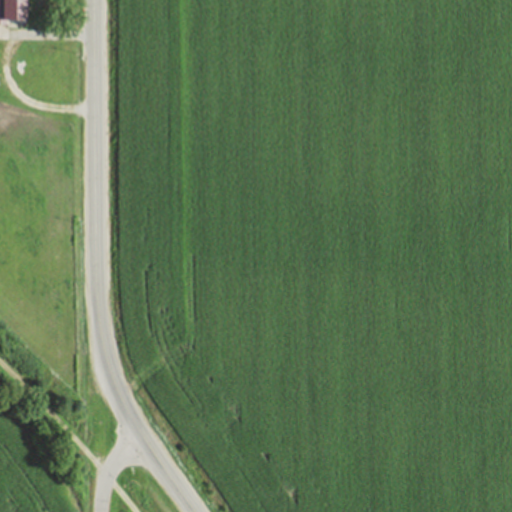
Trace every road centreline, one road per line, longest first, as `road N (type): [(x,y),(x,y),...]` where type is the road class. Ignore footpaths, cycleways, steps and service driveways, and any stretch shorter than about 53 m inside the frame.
road 1 (secondary): [(106,376),(95,0)]
road 2 (secondary): [(195,511),(106,376)]
road 3 (residential): [(106,376),(99,511)]
